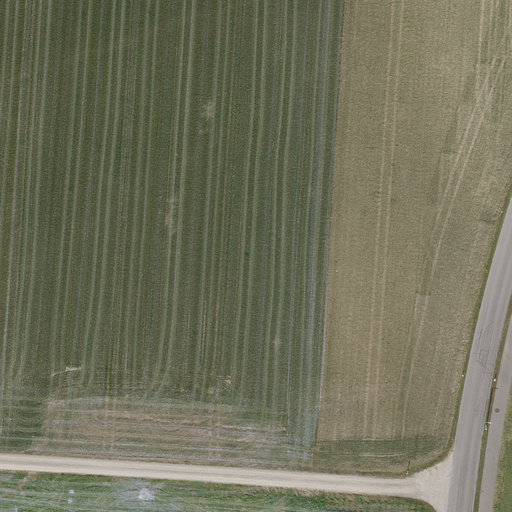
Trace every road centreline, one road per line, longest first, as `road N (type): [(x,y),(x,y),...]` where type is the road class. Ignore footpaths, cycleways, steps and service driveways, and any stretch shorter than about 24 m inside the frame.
road 1 (track): [(0,463),(460,486)]
road 2 (tertiary): [(459,511),(494,296),(511,241)]
